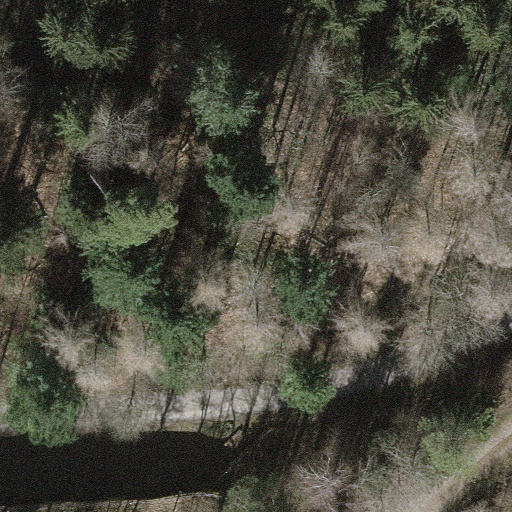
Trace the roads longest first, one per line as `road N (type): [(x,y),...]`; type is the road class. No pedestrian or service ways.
road 1 (track): [(511,306),(385,365),(228,404),(0,417)]
road 2 (track): [(511,429),(416,511)]
